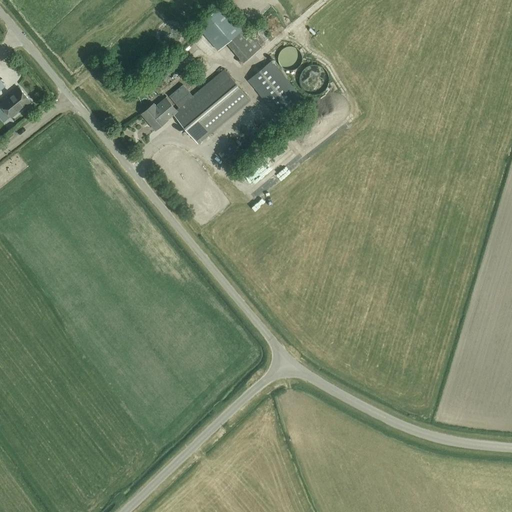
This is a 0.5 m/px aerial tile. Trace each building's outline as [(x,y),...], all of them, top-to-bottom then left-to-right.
[(260,47),(244,27),(242,29),(222,4),(197,25),(218,49),(227,42),(243,61),(260,47)] [(266,36),(272,31),(263,23),(258,28),(266,36)] [(271,60),(248,79),(277,115),(291,104),(294,107),(300,102),(297,99),(301,96),(271,60)] [(154,103),(141,113),(155,129),(167,119),(174,113),(198,142),(250,99),(224,68),(192,95),(183,84),(169,96),(179,107),(175,110),(170,105),(171,104),(166,98),(156,106),(154,103)] [(30,101),(19,87),(0,103),(11,117),(30,101)] [(302,139),(312,153),(363,113),(354,102),(313,135),(311,132),(302,139)] [(266,177),(274,188),(309,160),(298,148),(281,162),(278,159),(290,149),(283,140),(270,151),(271,152),(243,174),(249,182),(253,179),(257,184),(266,177)] [(245,158),(231,142),(218,152),(232,169),(245,158)] [(265,185),(260,192),(265,195),(269,188),(265,185)]
